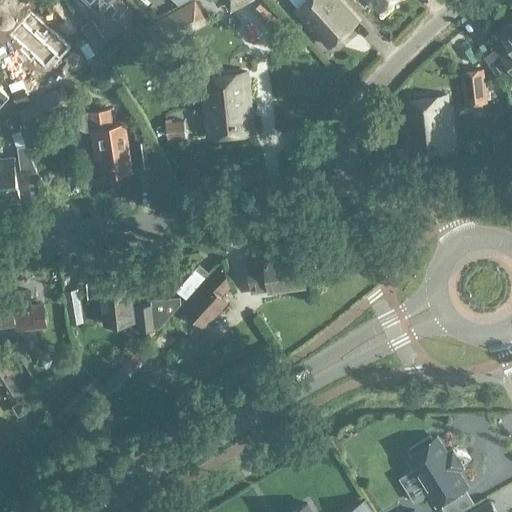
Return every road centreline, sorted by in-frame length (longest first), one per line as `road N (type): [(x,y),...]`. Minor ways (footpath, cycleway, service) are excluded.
road 1 (secondary): [(439,304),(81,511)]
road 2 (residential): [(0,246),(335,207)]
road 3 (residential): [(335,207),(350,119),(466,0)]
road 4 (residential): [(465,241),(430,198),(335,207)]
